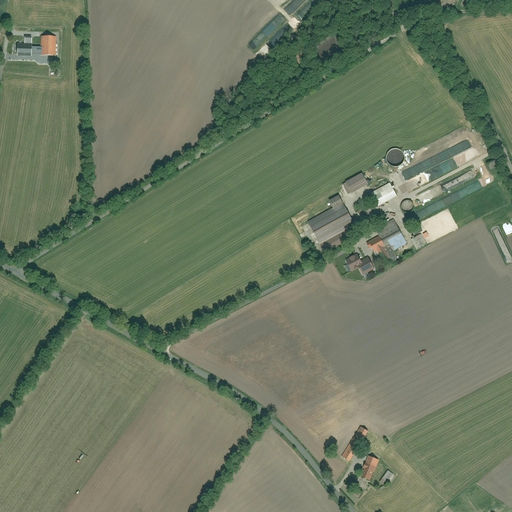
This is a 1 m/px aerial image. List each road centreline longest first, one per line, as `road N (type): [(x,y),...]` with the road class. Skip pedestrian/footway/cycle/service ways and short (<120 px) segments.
road 1 (unclassified): [(402,28),(11,278)]
road 2 (unclassified): [(11,278),(249,402),(356,511)]
road 3 (unclassified): [(402,28),(493,134),(511,170)]
